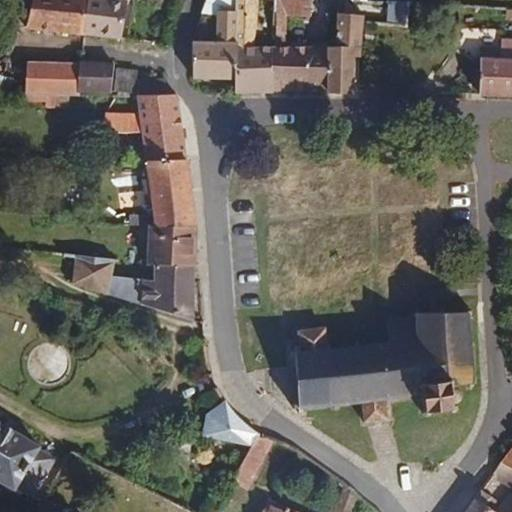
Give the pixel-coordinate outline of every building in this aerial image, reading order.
[(80,42),(88,0),(86,0),(33,0),(27,36),(80,42)] [(120,46),(127,5),(110,3),(110,0),(87,0),(88,0),(80,42),(120,46)] [(236,16),(236,0),(204,0),(199,13),(214,14),(236,16)] [(272,97),(274,53),(252,51),(256,3),(273,3),(274,0),(236,0),(236,16),(233,86),(233,96),(272,97)] [(314,21),(316,0),(274,0),(273,3),(274,22),(287,21),(314,21)] [(233,86),(236,16),(214,14),(215,44),(194,43),(194,85),(233,86)] [(360,66),(361,33),(362,20),(335,19),(333,49),(326,49),(324,98),(353,99),(354,66),(360,66)] [(287,49),(287,21),(274,22),(275,49),(287,49)] [(511,96),(511,60),(503,60),(506,31),(465,28),(457,31),(457,48),(471,61),(477,62),(476,77),(481,77),(480,95),(505,96),(511,96)] [(324,98),(326,49),(287,49),(275,49),(274,53),(272,97),(287,97),(324,98)] [(70,99),(76,67),(26,67),(25,100),(55,100),(66,101),(70,101),(70,99)] [(106,99),(108,67),(76,67),(70,99),(106,99)] [(129,85),(130,76),(112,73),(109,97),(113,98),(112,101),(131,102),(139,85),(129,85)] [(180,165),(170,101),(157,101),(158,88),(156,87),(139,85),(131,102),(134,118),(96,117),(96,133),(123,134),(123,156),(139,155),(141,164),(180,165)] [(78,114),(80,101),(70,101),(66,101),(66,113),(78,114)] [(191,225),(180,165),(141,164),(149,226),(191,225)] [(190,267),(191,225),(149,226),(144,225),(145,264),(149,264),(190,267)] [(189,322),(190,283),(150,281),(112,278),(112,262),(77,259),(73,259),(72,288),(148,310),(189,322)] [(190,283),(190,267),(149,264),(150,281),(190,283)] [(450,401),(473,395),(473,381),(471,381),(471,348),(475,348),(475,343),(469,343),(469,309),(407,314),(402,317),(383,320),(384,337),(335,344),(329,340),(327,324),(294,329),(295,349),(289,351),(290,353),(287,354),(288,361),(294,417),(293,418),(294,423),(296,423),(296,425),(300,425),(300,422),(327,418),(328,423),(332,423),(331,419),(361,415),(364,438),(369,437),(369,435),(376,434),(383,433),(383,435),(388,434),(385,413),(401,410),(402,416),(405,415),(405,412),(414,410),(417,430),(415,430),(415,434),(418,434),(418,436),(422,436),(422,433),(449,429),(449,432),(453,431),(453,429),(455,429),(455,424),(453,425),(451,408),(450,401)] [(253,439),(220,408),(203,421),(200,443),(247,452),(253,439)] [(0,488),(19,499),(21,495),(37,504),(60,463),(45,455),(48,450),(0,424),(0,488)] [(240,508),(272,445),(253,439),(247,452),(223,499),(240,508)] [(511,511),(511,454),(496,476),(511,487),(511,511),(494,511),(490,509),(495,502),(484,494),(471,511),(511,511)] [(349,511),(353,501),(346,493),(338,511),(349,511)]
